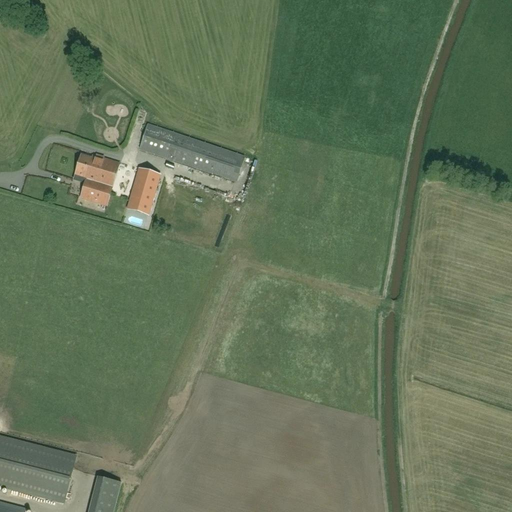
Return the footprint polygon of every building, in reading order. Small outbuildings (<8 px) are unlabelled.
[(237,182),(244,157),(148,126),(140,150),(237,182)] [(107,205),(119,164),(93,156),(93,160),(81,156),(74,181),(85,184),(81,198),(107,205)] [(132,199),(129,209),(149,215),(151,205),(160,176),(140,170),(132,199)] [(76,458),(0,438),(0,486),(65,504),(76,458)] [(89,511),(113,511),(121,483),(98,477),(89,511)] [(0,511),(26,511),(27,510),(0,503),(0,511)]
